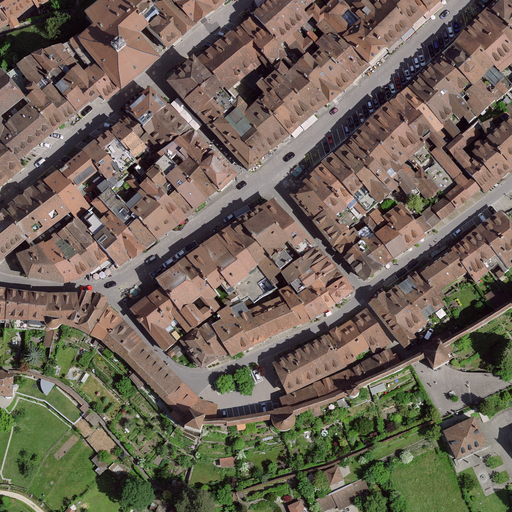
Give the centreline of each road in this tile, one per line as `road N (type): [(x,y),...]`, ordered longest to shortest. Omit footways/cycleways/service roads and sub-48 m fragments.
road 1 (residential): [(101,286),(178,374),(199,381),(297,340),(362,299)]
road 2 (residential): [(241,0),(0,201)]
road 3 (residential): [(461,0),(264,177)]
road 4 (residential): [(264,177),(157,260),(101,286)]
road 5 (residential): [(511,182),(362,299)]
road 6 (residential): [(362,299),(264,177)]
